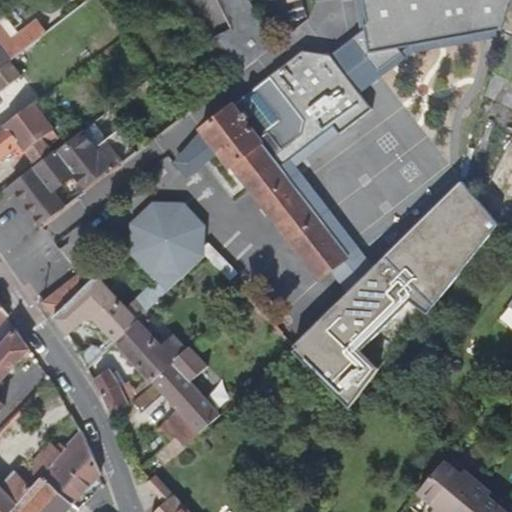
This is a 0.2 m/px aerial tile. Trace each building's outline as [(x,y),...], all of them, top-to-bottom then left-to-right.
[(217,0),(231,28),(214,38),(240,70),(273,44),(250,0),(217,0)] [(301,0),(288,0),(293,19),(306,15),(301,0)] [(361,0),(366,24),(363,24),(364,30),(352,38),(377,71),(401,52),(398,48),(500,30),(500,28),(508,0),(361,0)] [(511,0),(508,0),(500,28),(502,29),(510,32),(511,27),(511,0)] [(282,14),(270,19),(274,28),(286,23),(282,14)] [(0,70),(13,61),(49,33),(39,19),(15,37),(0,17),(0,70)] [(511,27),(510,32),(502,29),(482,93),(511,108),(511,27)] [(352,38),(331,54),(361,92),(410,54),(497,38),(500,30),(398,48),(401,52),(377,71),(352,38)] [(340,133),(373,107),(361,92),(331,54),(316,67),(303,51),(202,130),(219,153),(231,167),(233,166),(320,278),(331,270),(350,255),(281,166),(334,125),(340,133)] [(331,54),(303,51),(316,67),(331,54)] [(3,93),(25,76),(13,61),(0,70),(0,92),(2,91),(3,93)] [(0,115),(8,125),(32,107),(20,92),(0,107),(0,115)] [(62,138),(36,104),(32,107),(8,125),(0,131),(0,163),(22,147),(37,167),(54,154),(49,148),(62,138)] [(96,122),(108,138),(119,130),(107,114),(96,122)] [(298,165),(340,133),(334,125),(281,166),(350,255),(331,270),(348,292),(376,267),(298,165)] [(52,191),(74,174),(85,189),(106,172),(108,174),(121,164),(137,152),(119,130),(108,138),(104,141),(107,146),(98,153),(82,133),(54,154),(37,167),(2,194),(6,201),(14,195),(41,228),(66,209),(52,191)] [(219,153),(202,130),(175,162),(187,177),(219,153)] [(95,205),(131,177),(121,164),(108,174),(106,172),(85,189),(84,190),(86,193),(95,205)] [(376,267),(348,292),(296,346),(298,348),(295,351),(349,407),(379,369),(362,350),(411,302),(427,315),(499,224),(462,182),(376,267)] [(135,254),(144,264),(157,253),(162,259),(178,259),(184,254),(196,266),(203,259),(207,256),(202,250),(209,244),(211,225),(190,203),(159,201),(136,223),(135,254)] [(239,275),(209,244),(202,250),(207,256),(232,282),(239,275)] [(170,291),(196,266),(184,254),(178,259),(162,259),(157,253),(144,264),(170,291)] [(56,317),(90,284),(81,273),(43,302),(56,317)] [(140,300),(131,289),(119,300),(98,276),(90,284),(56,317),(67,335),(92,312),(118,341),(143,317),(150,310),(140,300)] [(140,300),(150,310),(167,294),(157,284),(140,300)] [(0,325),(8,317),(11,314),(0,300),(0,325)] [(160,347),(142,326),(148,322),(143,317),(118,341),(143,369),(134,377),(147,390),(155,383),(176,364),(160,347)] [(0,410),(4,405),(0,401),(0,381),(22,356),(26,358),(32,351),(16,329),(0,347),(0,410)] [(177,332),(160,347),(176,364),(192,349),(177,332)] [(217,411),(193,384),(210,368),(192,349),(176,364),(155,383),(164,392),(179,408),(201,433),(225,411),(221,407),(217,411)] [(138,398),(130,384),(123,387),(113,370),(96,380),(106,398),(107,399),(115,418),(138,398)] [(155,400),(164,392),(155,383),(147,390),(155,400)] [(5,435),(23,447),(32,432),(45,441),(68,403),(38,384),(5,435)] [(201,433),(179,408),(159,426),(171,443),(177,437),(186,446),(201,433)] [(103,474),(85,434),(52,469),(44,478),(75,504),(103,474)] [(177,437),(171,443),(159,456),(167,464),(176,455),(177,456),(187,447),(186,446),(177,437)] [(14,511),(44,478),(52,469),(45,464),(59,448),(54,444),(24,476),(18,472),(4,487),(0,483),(0,511),(14,511)] [(449,511),(481,475),(468,465),(465,468),(449,455),(422,487),(438,500),(427,511),(449,511)] [(500,511),(508,504),(490,490),(494,486),(481,475),(449,511),(500,511)] [(68,511),(75,504),(44,478),(14,511),(68,511)] [(189,511),(175,495),(156,511),(189,511)]
